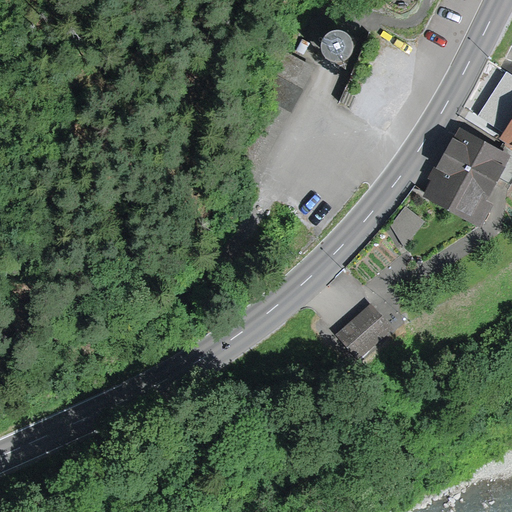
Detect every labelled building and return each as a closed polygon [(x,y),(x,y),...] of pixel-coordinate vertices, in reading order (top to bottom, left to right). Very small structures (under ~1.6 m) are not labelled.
[(352,46),(353,41),(352,36),(350,31),(346,28),(342,26),(337,25),(332,26),(327,28),(324,31),(321,36),(321,41),(321,46),(324,50),(327,54),(332,56),(337,57),(342,56),(346,54),(350,50),(352,46)] [(254,186),(314,69),(283,53),(276,50),(216,167),(231,174),(254,186)] [(511,101),(511,74),(501,67),(489,87),(511,101)] [(511,116),(498,138),(507,143),(511,146),(511,116)] [(450,135),(427,178),(430,180),(422,195),(480,226),(493,202),(486,198),(497,178),(507,183),(511,173),(511,146),(507,143),(503,150),(460,126),(454,137),(450,135)] [(389,227),(404,249),(424,221),(405,206),(389,227)] [(358,360),(393,329),(370,303),(335,334),(358,360)]
